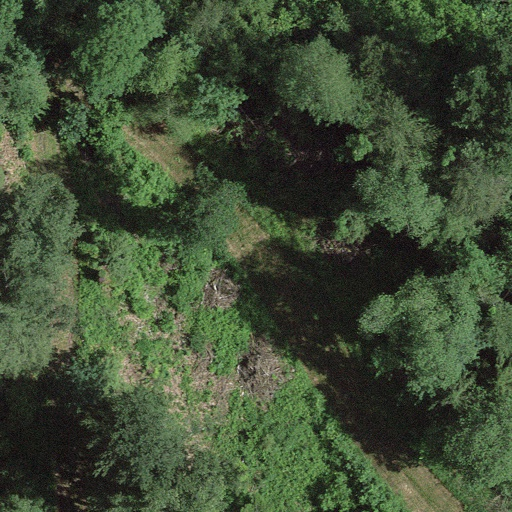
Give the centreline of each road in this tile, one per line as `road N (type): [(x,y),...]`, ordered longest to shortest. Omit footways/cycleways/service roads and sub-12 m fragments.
road 1 (track): [(35,74),(114,102),(219,195),(412,511)]
road 2 (track): [(76,511),(61,192),(19,0)]
